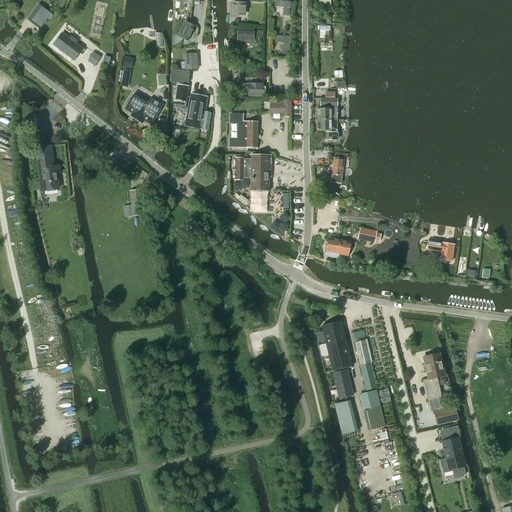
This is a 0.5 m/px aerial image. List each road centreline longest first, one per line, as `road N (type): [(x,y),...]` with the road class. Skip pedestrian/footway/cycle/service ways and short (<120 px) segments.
road 1 (residential): [(0,48),(293,273)]
road 2 (unclassified): [(293,273),(307,227),(305,0)]
road 3 (residential): [(293,273),(342,296),(511,320)]
